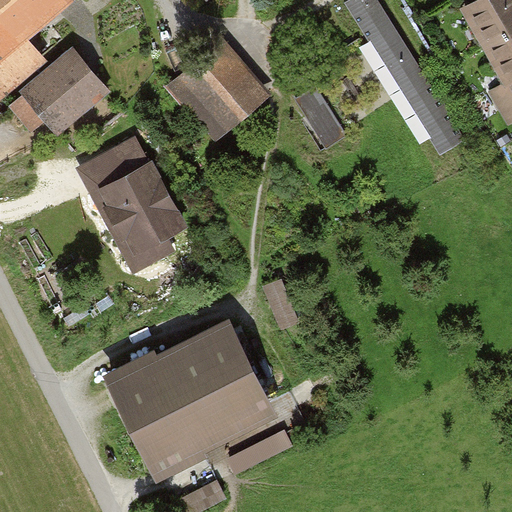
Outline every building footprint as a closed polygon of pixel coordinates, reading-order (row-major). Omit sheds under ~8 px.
[(0,0),(0,95),(3,99),(54,56),(33,31),(70,0),(0,0)] [(467,137),(381,0),(351,0),(348,2),(442,153),(467,137)] [(511,0),(476,0),(466,6),(509,81),(490,92),(509,125),(511,123),(511,0)] [(226,36),(167,85),(215,141),(273,92),(226,36)] [(114,89),(77,46),(24,90),(28,95),(14,107),(34,131),(48,119),(61,134),(114,89)] [(348,136),(308,71),(287,84),(327,149),(348,136)] [(143,135),(80,167),(133,274),(176,252),(169,237),(189,227),(143,135)] [(282,327),(302,320),(286,275),(266,282),(282,327)] [(155,358),(112,378),(158,468),(200,448),(196,438),(269,403),(233,331),(159,366),(155,358)] [(286,432),(232,460),(239,474),(293,447),(286,432)] [(199,511),(228,499),(220,481),(185,498),(191,511),(199,511)]
